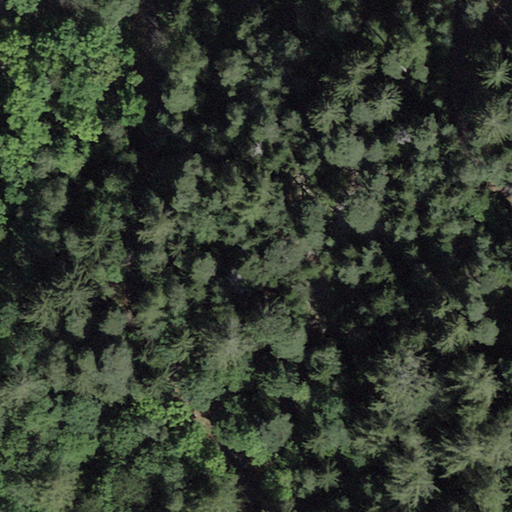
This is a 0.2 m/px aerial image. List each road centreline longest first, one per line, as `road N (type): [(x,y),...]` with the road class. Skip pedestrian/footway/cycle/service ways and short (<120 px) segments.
road 1 (unclassified): [(255,511),(225,434),(154,334),(137,290),(137,237),(157,123),(146,0)]
road 2 (unclassified): [(463,0),(467,140),(511,192)]
